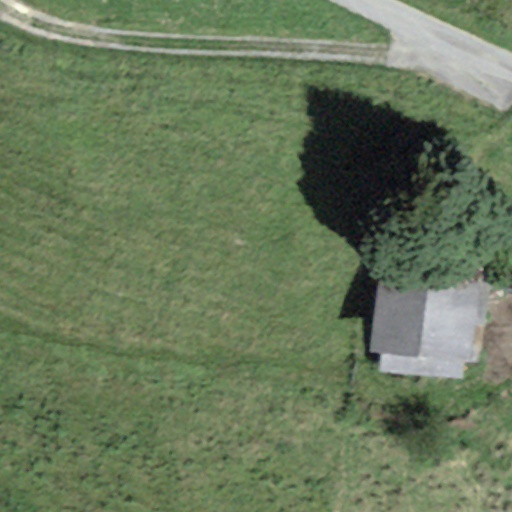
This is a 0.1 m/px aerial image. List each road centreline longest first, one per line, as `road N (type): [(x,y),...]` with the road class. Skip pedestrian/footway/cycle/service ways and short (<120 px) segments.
road 1 (track): [(0,10),(14,23),(113,50),(396,63),(455,53)]
road 2 (unclassified): [(511,77),(347,0)]
